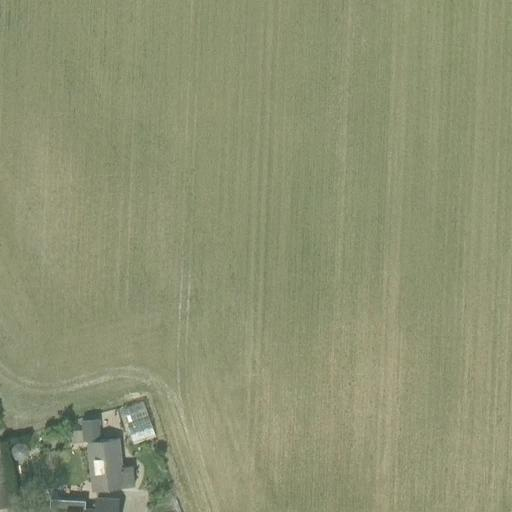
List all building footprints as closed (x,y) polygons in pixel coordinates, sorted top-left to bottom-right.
[(97,418),(81,420),(83,441),(85,441),(100,439),(97,418)] [(100,439),(85,441),(91,492),(122,488),(122,487),(120,466),(121,466),(118,437),(100,439)] [(12,447),(11,453),(14,459),(21,460),(26,456),(27,450),(24,444),(17,443),(12,447)] [(0,508),(10,507),(0,455),(0,454),(0,508)] [(49,507),(49,511),(115,511),(116,499),(94,497),(93,509),(49,507)]
